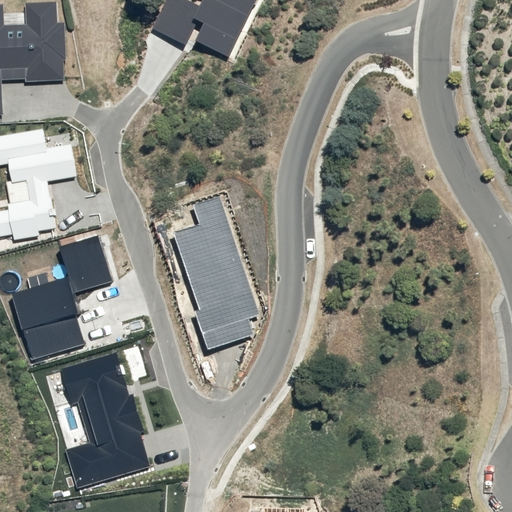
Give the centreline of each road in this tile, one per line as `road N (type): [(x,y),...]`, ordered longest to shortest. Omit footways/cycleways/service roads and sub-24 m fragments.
road 1 (residential): [(436,29),(371,33),(320,76),(285,184),(279,335),(255,388),(199,430)]
road 2 (residential): [(106,124),(199,430)]
road 3 (residential): [(511,254),(449,147),(438,107),(436,29)]
